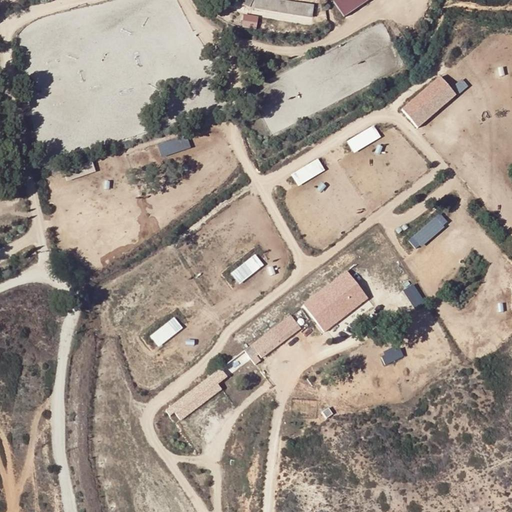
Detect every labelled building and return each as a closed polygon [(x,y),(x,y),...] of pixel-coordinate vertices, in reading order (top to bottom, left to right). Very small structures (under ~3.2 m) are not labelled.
[(313,5),(283,0),(254,0),(253,9),(311,18),(313,5)] [(333,0),(345,16),(368,0),(333,0)] [(243,15),(241,27),(255,30),(257,17),(243,15)] [(419,128),(458,95),(441,75),(402,108),(419,128)] [(374,124),(347,141),(355,153),(381,136),(374,124)] [(159,143),(162,155),(191,149),(188,136),(159,143)] [(298,185),(326,170),(319,158),(291,173),(298,185)] [(409,239),(417,249),(450,222),(441,212),(409,239)] [(239,282),(265,267),(258,255),(232,270),(239,282)] [(349,270),(302,303),(323,332),(369,300),(349,270)] [(175,316),(151,336),(160,346),(184,327),(175,316)] [(287,336),(298,331),(290,321),(281,327),(287,336)] [(383,354),(386,363),(405,357),(402,348),(383,354)]
